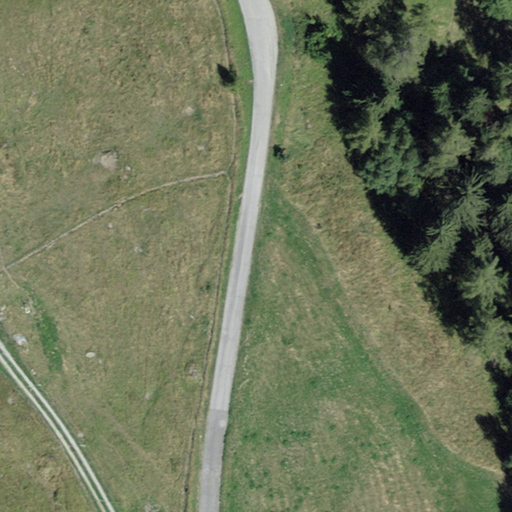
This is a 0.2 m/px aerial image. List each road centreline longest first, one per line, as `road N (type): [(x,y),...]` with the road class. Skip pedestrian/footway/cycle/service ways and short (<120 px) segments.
road 1 (unclassified): [(207,511),(261,111),(259,44),(247,0)]
road 2 (track): [(0,353),(113,511)]
